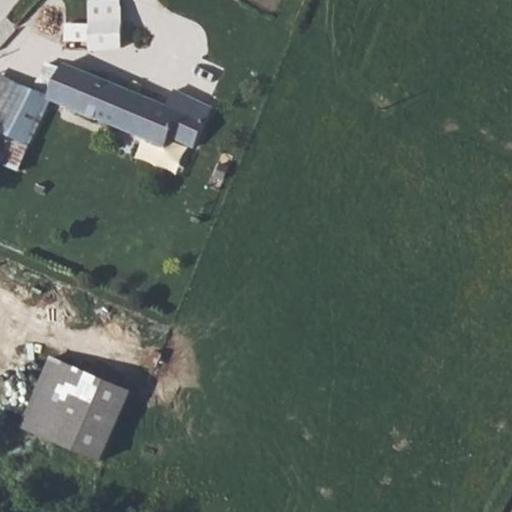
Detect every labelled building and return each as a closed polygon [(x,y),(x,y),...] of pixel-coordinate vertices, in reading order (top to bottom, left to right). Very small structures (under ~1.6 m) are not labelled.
[(120,48),(119,3),(90,3),(91,24),(65,24),(65,40),(91,40),(92,50),(120,48)] [(153,144),(165,149),(170,138),(191,94),(174,87),(166,103),(67,61),(64,66),(46,60),(34,87),(9,76),(0,95),(0,128),(30,142),(50,100),(116,127),(86,196),(74,223),(66,243),(103,260),(153,144)] [(0,95),(9,76),(0,71),(0,95)] [(191,94),(170,138),(194,149),(214,104),(191,94)] [(30,142),(0,128),(0,159),(55,183),(86,196),(116,127),(50,100),(30,142)] [(43,209),(74,223),(86,196),(55,183),(43,209)] [(131,396),(54,362),(25,430),(104,464),(131,396)]
